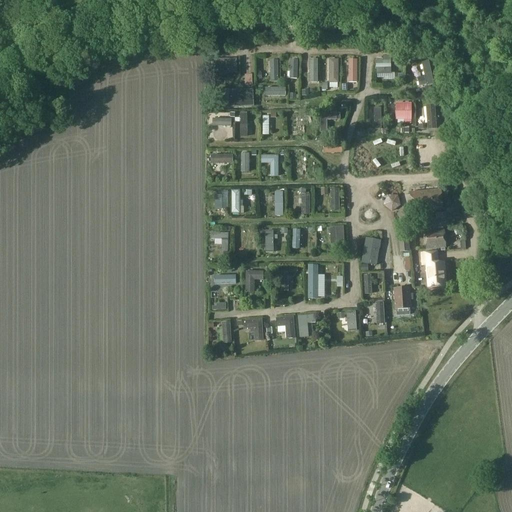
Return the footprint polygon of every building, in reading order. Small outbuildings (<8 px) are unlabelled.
[(207,58),(218,58),(218,49),(207,49),(207,58)] [(382,60),(376,60),(376,70),(376,76),(377,75),(391,75),(391,74),(390,57),(383,57),(382,60)] [(236,60),(214,60),(214,74),(237,73),(236,60)] [(310,60),(310,83),(318,83),(318,60),(310,60)] [(329,84),(339,84),(339,60),(329,60),(329,84)] [(270,63),(268,63),(268,74),(270,74),(271,82),(278,82),(278,61),(270,62),(270,63)] [(298,80),(298,61),(291,61),(290,80),(298,80)] [(421,63),(424,77),(417,78),(419,87),(426,85),(426,86),(434,85),(429,61),(421,63)] [(286,88),(265,88),(265,97),(286,97),(286,88)] [(222,91),(222,110),(229,110),(229,107),(231,107),(254,106),(253,105),(253,91),(231,92),(228,92),(228,91),(222,91)] [(412,104),(396,104),(396,121),(398,120),(404,120),(404,124),(411,124),(411,120),(412,120),(412,104)] [(436,106),(427,107),(428,131),(437,130),(436,106)] [(290,137),(298,137),(297,113),(289,114),(290,137)] [(336,113),(320,113),(320,133),(327,133),(327,121),(337,121),(336,113)] [(213,120),(213,127),(232,128),(232,120),(213,120)] [(342,140),(323,141),(324,153),(342,153),(342,140)] [(351,164),(352,184),(371,183),(371,178),(393,177),(393,162),(406,161),(406,159),(394,160),(393,149),(350,151),(350,157),(388,156),(388,163),(351,164)] [(211,156),(210,164),(233,164),(233,156),(211,156)] [(261,164),(270,164),(271,177),(278,177),(278,156),(261,156),(261,164)] [(228,173),(229,169),(208,169),(208,177),(220,177),(220,173),(228,173)] [(331,190),(331,212),(340,212),(340,190),(331,190)] [(441,190),(411,192),(412,212),(442,210),(441,190)] [(240,191),(231,191),(232,215),(241,215),(241,208),(243,208),(243,202),(240,202),(240,191)] [(275,217),(283,217),(283,193),(275,193),(275,217)] [(310,195),(301,195),(301,215),(309,215),(310,195)] [(385,203),(384,205),(391,212),(400,205),(398,196),(387,196),(385,203)] [(344,227),(330,227),(331,245),(337,245),(337,252),(345,251),(344,227)] [(273,253),(273,231),(265,231),(265,254),(273,253)] [(300,250),(301,231),(294,231),(293,250),(300,250)] [(445,231),(425,232),(426,249),(446,248),(445,231)] [(408,233),(398,234),(400,253),(410,252),(408,233)] [(210,235),(210,241),(214,241),(221,241),(221,247),(221,253),(228,253),(228,235),(210,235)] [(366,238),(362,263),(376,266),(381,241),(366,238)] [(437,253),(422,254),(423,265),(427,265),(429,286),(445,285),(443,261),(438,262),(437,253)] [(408,271),(406,262),(398,264),(401,274),(408,271)] [(318,265),(309,265),(308,299),(317,299),(318,265)] [(263,281),(263,273),(246,273),(246,294),(254,294),(254,281),(263,281)] [(214,276),(214,285),(236,285),(235,276),(214,276)] [(395,310),(396,310),(410,309),(411,309),(410,287),(394,288),(395,310)] [(356,311),(347,312),(347,313),(348,332),(357,331),(356,311)] [(316,316),(298,317),(300,339),(309,339),(308,325),(316,324),(316,316)] [(294,318),(276,319),(277,329),(286,328),(287,340),(296,339),(294,318)] [(263,321),(246,321),(246,330),(254,329),(255,343),(264,342),(263,321)] [(230,323),(222,323),(223,345),(232,344),(230,323)]
